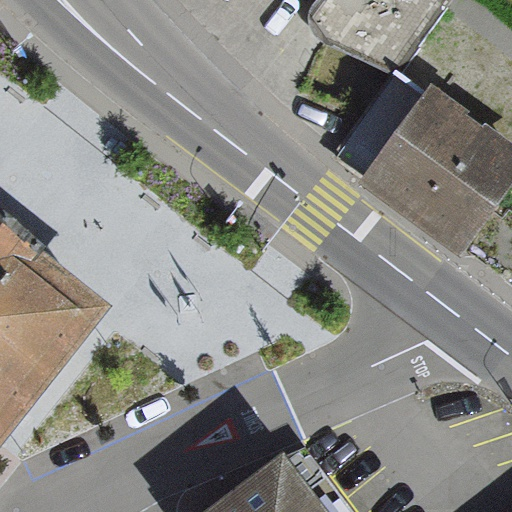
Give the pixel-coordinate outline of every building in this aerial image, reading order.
[(309,0),(320,8),(325,12),(334,0),(309,0)] [(324,47),(330,50),(371,0),(415,0),(441,19),(452,0),(334,0),(325,12),(320,8),(314,18),(314,26),(315,35),(320,41),(324,47)] [(415,0),(371,0),(330,50),(401,82),(441,19),(415,0)] [(360,200),(462,272),(511,204),(511,158),(401,82),(333,163),(369,188),(360,200)] [(0,477),(115,332),(44,276),(49,269),(0,230),(0,477)] [(310,511),(282,474),(232,511),(310,511)]
